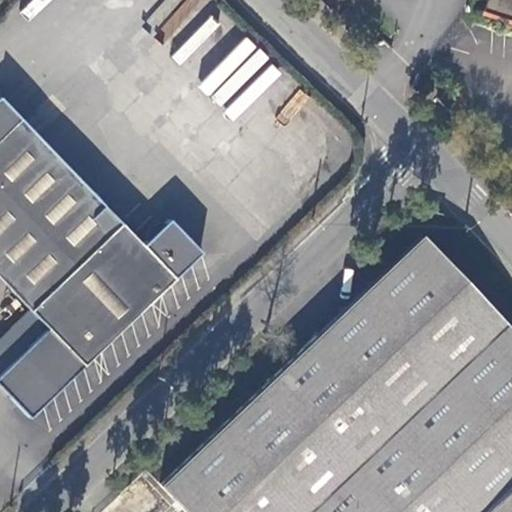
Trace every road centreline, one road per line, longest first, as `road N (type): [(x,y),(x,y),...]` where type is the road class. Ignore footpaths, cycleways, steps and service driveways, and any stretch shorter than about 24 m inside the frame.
road 1 (unclassified): [(49,511),(436,160)]
road 2 (unknown): [(0,441),(41,436),(224,236),(209,182),(181,153)]
road 3 (tertiary): [(436,160),(274,0)]
road 4 (unknown): [(181,153),(53,35)]
